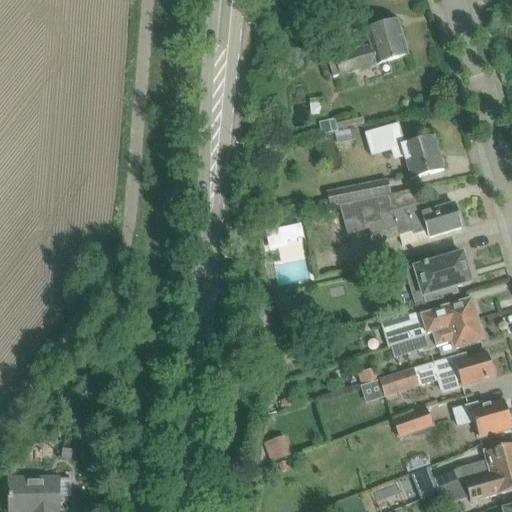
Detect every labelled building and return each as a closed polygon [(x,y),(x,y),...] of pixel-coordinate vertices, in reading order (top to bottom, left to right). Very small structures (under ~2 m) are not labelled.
[(336,56),(336,58),(328,60),(333,77),(342,75),(342,76),(408,56),(398,22),(366,31),(371,45),(336,56)] [(317,123),(320,136),(365,126),(363,118),(336,124),(335,119),(317,123)] [(444,171),(434,137),(404,145),(399,124),(365,134),(371,157),(392,151),(394,160),(405,156),(412,181),(444,171)] [(335,134),(337,144),(351,141),(349,131),(335,134)] [(309,205),(266,213),(267,221),(330,209),(330,208),(339,206),(340,207),(390,196),(386,180),(336,190),(327,192),(328,202),(319,203),(318,205),(309,206),(309,205)] [(390,196),(340,207),(348,234),(368,228),(373,245),(413,233),(414,236),(427,233),(429,239),(442,235),(461,229),(454,204),(421,214),(414,191),(390,196)] [(310,220),(319,253),(339,247),(330,214),(310,220)] [(269,253),(306,247),(302,223),(265,229),(269,253)] [(463,255),(415,269),(406,272),(415,307),(425,305),(458,295),(457,288),(471,284),(467,269),(469,269),(470,267),(468,258),(466,257),(464,258),(463,255)] [(267,304),(274,340),(296,336),(289,300),(267,304)] [(418,317),(381,327),(388,349),(391,348),(406,344),(442,333),(477,322),(471,301),(452,307),(442,310),(418,317)] [(442,333),(406,344),(409,354),(425,350),(425,351),(438,348),(440,357),(454,353),(454,351),(483,342),(477,322),(442,333)] [(266,353),(270,367),(305,357),(301,343),(266,353)] [(462,388),(475,384),(494,378),(487,354),(467,360),(465,354),(432,364),(413,370),(413,369),(378,381),(385,402),(403,396),(402,393),(419,388),(437,382),(440,391),(444,393),(448,392),(462,388)] [(504,402),(485,407),(484,407),(483,403),(453,411),(458,427),(474,422),(479,438),(511,429),(504,402)] [(391,421),(398,440),(434,428),(427,409),(391,421)] [(269,465),(288,458),(281,439),(266,445),(269,465)] [(460,470),(434,481),(438,493),(451,488),(465,483),(511,469),(511,446),(497,450),(486,453),(488,462),(460,470)] [(511,469),(465,483),(451,488),(454,500),(468,496),(470,503),(489,498),(509,493),(511,491),(511,469)] [(58,479),(29,479),(9,479),(9,511),(58,511),(59,498),(71,498),(71,480),(58,480),(58,479)] [(383,487),(386,495),(400,490),(397,482),(383,487)]
